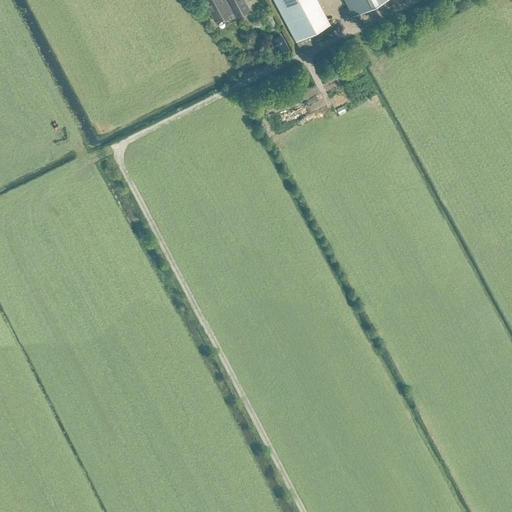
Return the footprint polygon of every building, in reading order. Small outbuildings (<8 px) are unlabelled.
[(232,17),(249,8),(244,0),(204,0),(214,19),(229,11),(232,17)] [(318,0),(282,0),(276,3),(295,38),(329,20),(318,0)] [(346,0),(353,13),(377,0),(346,0)] [(278,53),(289,47),(282,33),(271,39),(278,53)] [(325,81),(328,88),(343,81),(339,74),(325,81)] [(278,115),(281,124),(302,117),(299,108),(278,115)]
